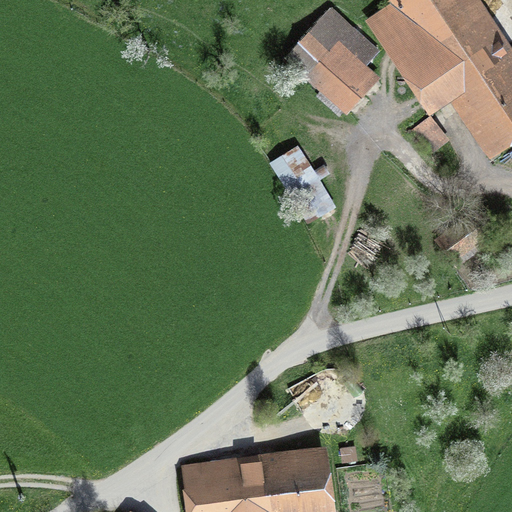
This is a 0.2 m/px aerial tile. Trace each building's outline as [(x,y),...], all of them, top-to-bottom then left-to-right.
[(511,72),(463,0),(403,0),(371,20),(416,91),(420,88),(431,106),(459,89),(495,143),(511,131),(511,72)] [(329,10),(287,55),(347,110),(377,78),(362,64),(373,51),(329,10)] [(427,118),(412,131),(428,150),(443,137),(427,118)] [(293,151),(268,167),(308,227),(333,211),(293,151)] [(468,221),(438,243),(451,259),(481,238),(468,221)] [(328,511),(320,447),(295,451),(296,458),(288,459),(289,465),(204,476),(202,463),(183,466),(189,511),(328,511)]
